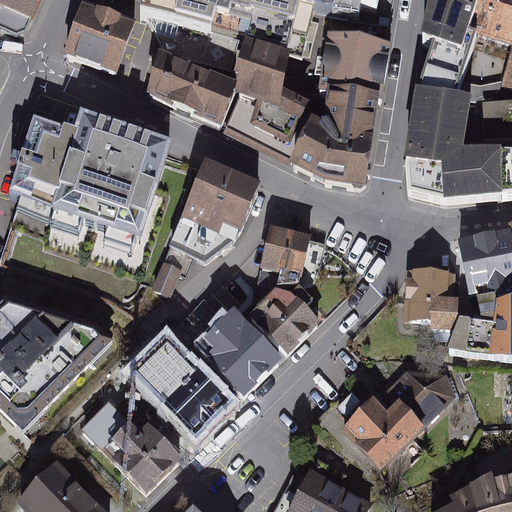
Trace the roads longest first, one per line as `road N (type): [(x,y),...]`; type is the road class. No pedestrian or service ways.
road 1 (residential): [(35,68),(397,240)]
road 2 (residential): [(164,511),(304,382),(393,276),(397,240)]
road 3 (residential): [(422,0),(397,240)]
